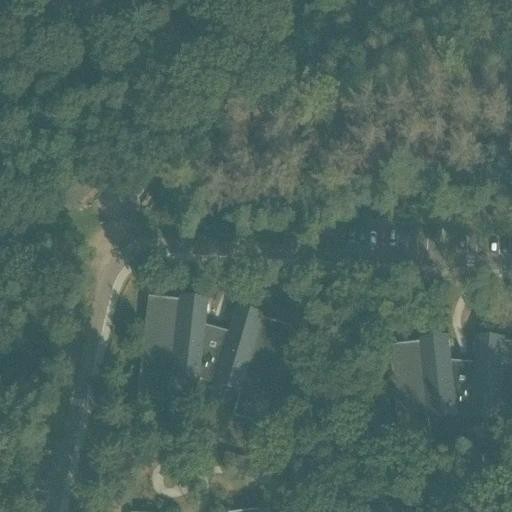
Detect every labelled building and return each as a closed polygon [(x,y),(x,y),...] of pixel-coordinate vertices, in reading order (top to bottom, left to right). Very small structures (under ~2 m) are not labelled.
[(179,299),(178,299),(177,303),(147,300),(147,301),(148,301),(137,400),(136,400),(136,401),(167,405),(170,382),(198,385),(198,381),(212,385),(210,389),(238,397),(231,419),(261,427),(262,426),(261,426),(289,330),(290,331),(290,329),(261,321),(262,317),(261,317),(257,330),(231,323),(235,309),(234,309),(226,335),(204,329),(207,302),(206,302),(204,316),(177,313),(179,299)] [(420,341),(419,341),(420,345),(390,348),(390,349),(391,349),(401,448),(400,448),(401,450),(432,446),(429,423),(457,420),(457,416),(471,417),(471,421),(499,423),(497,446),(511,447),(511,344),(506,344),(506,340),(504,340),(503,354),(477,352),(477,339),(476,338),(474,365),(451,364),(449,338),(447,338),(449,352),(422,355),(420,341)] [(185,424),(150,427),(151,438),(186,435),(185,424)] [(223,455),(221,464),(254,473),(256,463),(223,455)] [(412,495),(409,504),(429,511),(443,511),(445,507),(412,495)]
